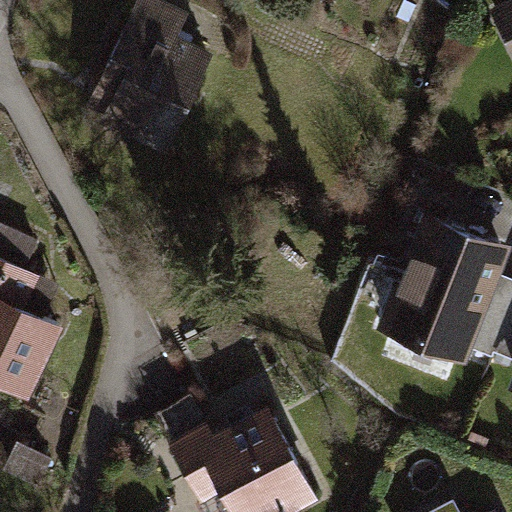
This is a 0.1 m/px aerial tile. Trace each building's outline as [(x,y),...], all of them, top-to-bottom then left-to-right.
[(155,0),(137,0),(97,84),(114,92),(105,112),(164,140),(206,51),(171,34),(182,12),(155,0)] [(511,0),(497,8),(511,37),(511,0)] [(453,345),(462,348),(465,340),(493,351),(494,347),(511,302),(511,289),(488,281),(494,265),(502,246),(429,217),(389,320),(398,323),(453,345)] [(0,375),(25,387),(57,322),(49,318),(20,304),(35,272),(22,266),(35,238),(0,221),(0,375)] [(511,272),(494,265),(488,281),(511,289),(511,272)] [(64,286),(35,272),(20,304),(49,318),(64,286)] [(511,302),(494,347),(511,354),(511,302)] [(448,359),(453,345),(398,323),(392,337),(448,359)] [(239,511),(269,511),(313,488),(268,406),(214,436),(192,396),(159,414),(192,474),(213,463),(239,511)] [(22,444),(12,466),(39,479),(49,457),(22,444)] [(239,511),(213,463),(192,474),(203,495),(199,497),(206,511),(239,511)] [(497,511),(496,510),(492,511),(456,511),(451,502),(433,511),(497,511)]
